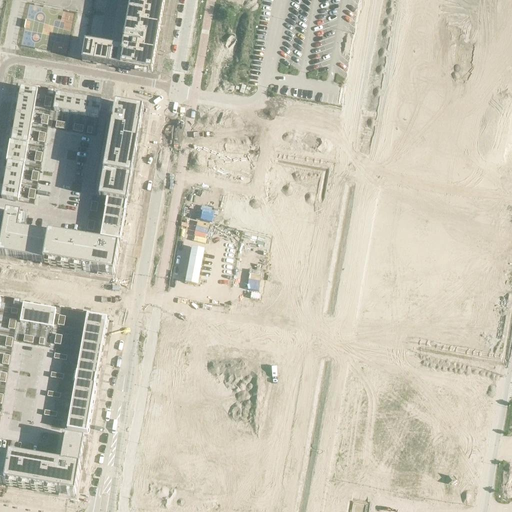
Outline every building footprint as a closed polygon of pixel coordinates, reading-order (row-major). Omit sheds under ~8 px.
[(85,45),(82,61),(148,73),(148,72),(152,73),(164,0),(131,0),(122,52),(85,45)] [(223,0),(212,66),(230,69),(240,71),(240,70),(236,69),(248,0),(223,0)] [(328,0),(327,8),(345,11),(347,0),(346,0),(328,0)] [(438,3),(421,0),(420,0),(419,9),(437,12),(438,3)] [(437,12),(419,9),(417,19),(415,18),(415,19),(435,22),(437,12)] [(354,19),(336,16),(334,27),(352,30),(354,19)] [(435,22),(415,19),(413,29),(433,32),(435,22)] [(352,30),(334,27),(332,37),(350,40),(352,30)] [(433,32),(413,29),(411,38),(431,42),(433,32)] [(350,40),(332,37),(331,46),(348,49),(350,40)] [(431,42),(411,38),(410,48),(430,51),(431,42)] [(348,49),(331,46),(329,56),(347,59),(348,49)] [(428,61),(430,51),(410,48),(412,49),(410,58),(428,61)] [(347,59),(329,56),(327,65),(345,68),(347,59)] [(428,61),(410,58),(408,69),(418,71),(418,70),(426,71),(428,61)] [(254,117),(222,111),(230,69),(210,65),(205,96),(204,96),(203,96),(203,97),(202,97),(202,98),(201,105),(201,106),(201,107),(202,108),(203,108),(200,126),(224,130),(251,134),(254,117)] [(345,68),(327,65),(326,76),(346,79),(343,78),(345,68)] [(418,71),(416,81),(434,84),(436,73),(426,71),(418,70),(418,71)] [(346,79),(326,76),(324,86),(344,90),(346,79)] [(434,84),(416,81),(415,90),(432,93),(434,84)] [(344,90),(324,86),(322,96),(342,99),(344,90)] [(21,89),(19,98),(36,101),(37,91),(35,91),(21,89)] [(432,93),(415,90),(413,100),(431,103),(432,93)] [(57,95),(54,111),(63,113),(66,96),(57,95)] [(66,96),(63,113),(72,115),(75,98),(66,97),(66,96)] [(342,99),(322,96),(320,105),(340,109),(342,99)] [(19,98),(18,107),(34,110),(36,101),(19,98)] [(75,98),(72,115),(81,116),(84,100),(75,98)] [(84,100),(81,116),(90,118),(92,101),(84,100)] [(411,111),(429,114),(431,103),(413,100),(411,111)] [(92,101),(90,118),(99,119),(99,115),(101,103),(92,101)] [(97,197),(97,198),(107,200),(127,204),(128,196),(126,196),(128,184),(130,184),(133,170),(131,170),(133,158),(135,159),(137,146),(135,145),(137,134),(139,134),(143,110),(137,109),(116,105),(114,113),(114,116),(111,116),(97,197)] [(340,109),(320,105),(319,115),(336,118),(338,109),(340,109)] [(18,107),(16,116),(33,118),(34,110),(18,107)] [(259,110),(256,127),(267,129),(270,112),(259,110)] [(511,112),(498,110),(497,116),(502,117),(498,139),(409,123),(404,153),(511,172),(511,112)] [(270,112),(267,129),(275,131),(278,113),(270,112)] [(278,113),(275,131),(284,132),(287,115),(278,113)] [(298,117),(287,115),(284,132),(295,134),(298,117)] [(336,118),(319,115),(317,124),(335,127),(336,118)] [(16,116),(15,124),(31,127),(33,118),(16,116)] [(15,124),(13,133),(30,136),(31,127),(15,124)] [(325,137),(333,138),(335,127),(317,124),(315,138),(324,139),(325,137)] [(10,142),(28,145),(30,136),(13,133),(12,142),(10,142)] [(10,142),(8,152),(26,156),(28,145),(10,142)] [(8,152),(6,163),(24,166),(26,156),(8,152)] [(6,163),(8,164),(6,172),(23,175),(24,166),(6,163)] [(239,164),(236,182),(247,184),(250,166),(239,164)] [(250,166),(247,184),(256,185),(259,168),(250,166)] [(256,185),(266,187),(269,169),(259,168),(256,185)] [(266,187),(277,189),(280,171),(269,169),(266,187)] [(6,172),(5,181),(21,184),(23,175),(6,172)] [(307,176),(297,174),(295,188),(312,191),(314,180),(306,178),(307,176)] [(5,181),(3,190),(20,193),(21,184),(5,181)] [(311,201),(312,191),(295,188),(293,198),(311,201)] [(3,190),(2,199),(13,201),(18,202),(20,193),(3,190)] [(424,197),(421,215),(432,217),(435,199),(424,197)] [(309,211),(311,201),(293,198),(291,208),(309,211)] [(394,199),(394,201),(386,200),(384,211),(401,214),(404,201),(394,199)] [(432,217),(441,219),(444,201),(435,199),(432,217)] [(107,200),(106,210),(126,213),(125,213),(127,204),(107,200)] [(441,219),(449,220),(453,202),(444,201),(441,219)] [(460,222),(463,204),(453,202),(449,220),(460,222)] [(307,220),(309,211),(291,208),(290,217),(310,221),(310,220),(307,220)] [(106,210),(104,219),(124,223),(126,213),(106,210)] [(510,212),(493,210),(492,221),(508,224),(510,212)] [(400,224),(401,214),(384,211),(382,220),(400,224)] [(6,212),(0,247),(0,255),(44,263),(114,276),(119,248),(108,246),(109,244),(108,244),(49,233),(48,239),(18,234),(21,216),(21,215),(6,212)] [(308,230),(310,221),(290,217),(288,227),(308,230)] [(104,219),(102,229),(122,232),(124,223),(104,219)] [(398,233),(400,224),(382,220),(380,230),(398,233)] [(508,224),(492,221),(490,230),(506,232),(508,224)] [(306,240),(308,230),(288,227),(286,236),(306,240)] [(102,229),(101,239),(109,240),(120,242),(121,240),(122,232),(102,229)] [(396,242),(398,233),(380,230),(379,239),(376,238),(376,239),(396,242)] [(506,232),(490,230),(488,238),(505,241),(506,232)] [(306,240),(286,236),(285,246),(302,249),(304,240),(306,240)] [(505,241),(488,238),(487,247),(503,250),(505,241)] [(395,252),(396,242),(376,239),(375,248),(395,252)] [(283,257),(300,260),(302,249),(285,246),(283,257)] [(503,250),(487,247),(485,256),(502,259),(503,250)] [(393,263),(395,252),(375,248),(373,259),(393,263)] [(502,259),(485,256),(484,265),(500,268),(502,259)] [(290,261),(272,258),(270,269),(288,272),(290,261)] [(391,273),(393,263),(373,259),(371,270),(391,273)] [(500,268),(484,265),(482,274),(499,277),(500,268)] [(286,282),(288,272),(270,269),(269,279),(286,282)] [(389,284),(391,273),(371,270),(373,271),(371,281),(389,284)] [(497,286),(499,277),(482,274),(481,283),(497,286)] [(285,291),(286,282),(269,279),(267,288),(285,291)] [(387,293),(389,284),(371,281),(370,290),(387,293)] [(479,292),(496,295),(497,286),(481,283),(479,292)] [(275,301),(283,302),(285,291),(267,288),(265,302),(274,303),(275,301)] [(386,303),(387,293),(370,290),(368,300),(386,303)] [(384,312),(386,303),(368,300),(366,309),(384,312)] [(23,306),(20,323),(31,325),(34,307),(23,305),(23,306)] [(34,307),(31,325),(42,327),(45,309),(34,307)] [(45,309),(42,327),(53,329),(56,311),(45,309)] [(372,324),(382,326),(384,312),(366,309),(364,320),(373,322),(372,324)] [(85,315),(83,325),(106,329),(107,319),(89,316),(85,315)] [(83,325),(81,334),(104,338),(106,329),(83,325)] [(172,331),(164,329),(160,354),(162,354),(142,465),(170,470),(172,456),(189,359),(203,361),(207,337),(172,331)] [(81,334),(80,344),(102,348),(104,338),(81,334)] [(80,344),(78,353),(101,357),(102,348),(80,344)] [(227,345),(216,344),(213,361),(224,363),(227,345)] [(236,347),(227,345),(224,363),(233,365),(236,347)] [(244,349),(236,347),(233,365),(241,366),(244,349)] [(241,366),(252,368),(255,350),(244,349),(241,366)] [(78,353),(76,363),(99,367),(101,357),(78,353)] [(292,371),(294,360),(286,358),(286,356),(277,354),(275,368),(292,371)] [(76,363),(75,373),(97,376),(99,367),(76,363)] [(356,367),(354,378),(372,381),(374,370),(356,367)] [(291,380),(292,371),(275,368),(273,377),(291,380)] [(396,370),(392,388),(403,390),(406,372),(396,370)] [(406,372),(403,390),(412,391),(416,373),(406,372)] [(75,373),(73,382),(96,386),(97,376),(75,373)] [(416,373),(412,391),(422,393),(425,375),(416,373)] [(425,375),(422,393),(433,395),(436,377),(425,375)] [(291,380),(273,377),(271,388),(291,391),(289,390),(291,380)] [(354,378),(353,387),(371,390),(372,381),(354,378)] [(433,491),(431,504),(458,508),(479,393),(475,392),(477,384),(452,380),(448,404),(452,405),(436,492),(433,491)] [(73,382),(71,392),(94,396),(96,386),(73,382)] [(353,387),(351,397),(369,400),(371,390),(353,387)] [(289,402),(291,391),(271,388),(269,398),(289,402)] [(71,392),(70,401),(92,405),(94,396),(71,392)] [(351,397),(349,406),(367,409),(369,400),(351,397)] [(288,411),(289,402),(269,398),(267,408),(288,411)] [(70,401),(68,411),(91,415),(92,405),(70,401)] [(349,406),(348,416),(366,419),(367,409),(349,406)] [(286,421),(288,411),(267,408),(266,417),(286,421)] [(68,411),(66,420),(89,424),(91,415),(68,411)] [(348,416),(346,425),(364,428),(366,419),(348,416)] [(282,430),(283,421),(286,421),(266,417),(264,427),(271,428),(282,430)] [(66,420),(65,430),(81,433),(87,434),(89,424),(66,420)] [(346,425),(344,434),(362,438),(364,428),(346,425)] [(280,439),(282,430),(264,427),(263,436),(280,439)] [(344,434),(343,444),(361,447),(362,438),(344,434)] [(279,449),(280,439),(263,436),(261,446),(279,449)] [(0,483),(57,493),(58,494),(76,497),(80,470),(81,469),(79,469),(84,439),(80,439),(68,437),(68,438),(69,438),(65,464),(0,452),(0,483)] [(343,444),(341,453),(359,457),(361,447),(343,444)] [(277,458),(279,449),(261,446),(259,455),(277,458)] [(341,453),(339,463),(357,466),(359,457),(341,453)] [(275,468),(277,458),(259,455),(258,465),(275,468)] [(339,463),(338,472),(356,475),(357,466),(339,463)] [(256,476),(273,479),(275,468),(258,465),(256,476)] [(338,472),(336,482),(354,485),(356,475),(338,472)] [(139,477),(134,507),(161,511),(259,511),(264,488),(246,485),(243,501),(150,485),(151,479),(139,477)] [(336,482),(334,492),(352,496),(354,485),(336,482)] [(352,502),(350,511),(366,511),(367,504),(352,502)]
